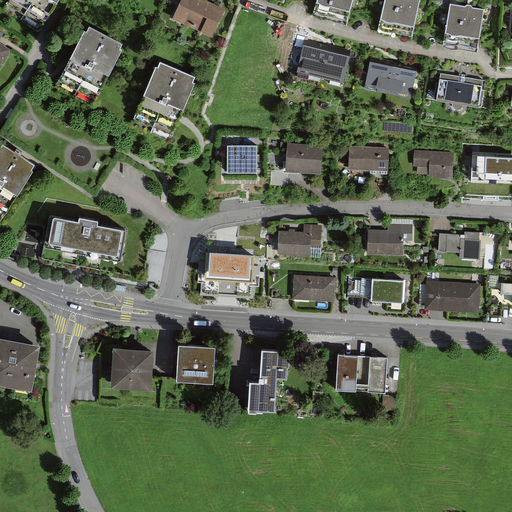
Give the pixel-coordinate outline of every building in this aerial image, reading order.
[(58,0),(8,0),(7,4),(43,26),(58,0)] [(205,0),(203,0),(183,0),(175,18),(193,27),(205,0)] [(223,9),(205,0),(193,27),(211,35),(223,9)] [(350,0),(315,0),(312,13),(345,22),(350,0)] [(419,0),(383,0),(378,28),(412,36),(419,0)] [(483,9),(450,3),(444,41),(477,47),(483,9)] [(85,27),(56,85),(94,103),(123,46),(85,27)] [(327,46),(306,41),(299,71),(320,76),(327,46)] [(348,51),(327,46),(320,76),(341,81),(348,51)] [(394,63),(372,59),(367,86),(388,90),(394,63)] [(197,78),(158,61),(134,120),(173,136),(197,78)] [(415,67),(394,63),(388,90),(410,95),(415,67)] [(483,81),(439,74),(435,98),(479,105),(483,81)] [(257,170),(257,143),(227,143),(227,170),(257,170)] [(322,145),(287,143),(286,169),(321,171),(322,145)] [(0,216),(31,165),(0,145),(0,216)] [(387,147),(348,145),(348,167),(387,168),(387,147)] [(455,152),(416,149),(415,164),(429,165),(429,175),(453,176),(455,152)] [(511,151),(484,150),(483,169),(501,169),(501,179),(511,179),(511,151)] [(114,257),(119,230),(97,226),(98,220),(76,216),(75,222),(46,217),(41,244),(114,257)] [(305,234),(281,232),(280,252),(309,254),(310,243),(319,244),(320,227),(306,226),(305,234)] [(402,230),(367,229),(366,252),(401,253),(402,230)] [(479,234),(438,232),(438,249),(478,250),(479,234)] [(245,251),(211,250),(210,269),(245,270),(245,251)] [(398,278),(368,276),(366,300),(396,302),(398,278)] [(333,279),(296,277),(294,297),(332,299),(333,279)] [(480,283),(426,280),(424,307),(478,311),(480,283)] [(37,348),(0,341),(0,383),(30,388),(37,348)] [(287,378),(289,348),(262,346),(260,379),(250,379),(248,411),(261,412),(262,409),(275,410),(277,377),(287,378)] [(212,383),(214,349),(180,347),(177,381),(212,383)] [(152,353),(115,351),(113,386),(149,389),(152,353)] [(387,358),(339,355),(337,390),(384,393),(387,358)]
